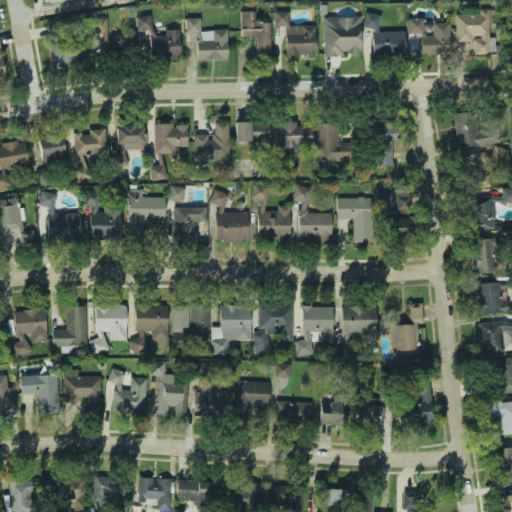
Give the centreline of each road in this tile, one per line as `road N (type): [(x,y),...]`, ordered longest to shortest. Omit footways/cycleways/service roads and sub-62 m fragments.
road 1 (residential): [(0,111),(168,85),(488,84)]
road 2 (residential): [(0,450),(74,439),(470,455)]
road 3 (residential): [(0,280),(445,268)]
road 4 (residential): [(471,511),(422,86)]
